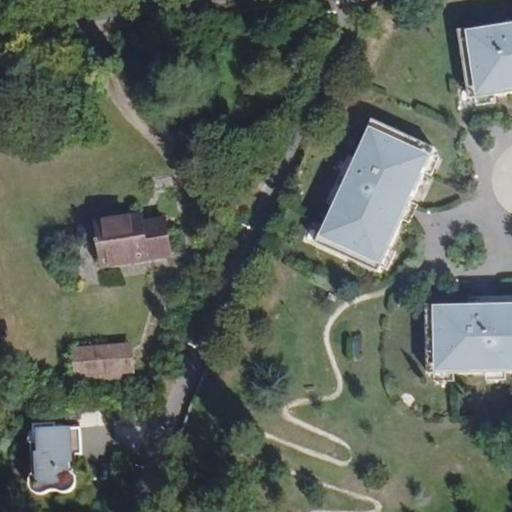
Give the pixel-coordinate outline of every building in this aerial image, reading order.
[(511,93),(511,23),(460,31),(471,100),(511,93)] [(379,273),(436,150),(374,121),(317,244),(379,273)] [(233,179),(237,181),(240,175),(243,169),(230,163),(224,175),(233,179)] [(237,181),(233,179),(229,187),(237,191),(241,183),(237,181)] [(144,216),(97,223),(104,268),(173,258),(167,219),(145,223),(144,216)] [(511,372),(511,303),(428,306),(430,375),(511,372)] [(131,347),(103,349),(107,387),(134,385),(131,347)] [(103,349),(74,351),(79,389),(107,387),(103,349)] [(80,407),(63,408),(64,419),(81,418),(80,407)] [(83,456),(81,428),(57,429),(57,423),(35,425),(35,443),(32,443),(33,473),(32,476),(30,481),(30,485),(32,490),(35,493),(38,495),(41,495),(47,494),(50,492),(54,491),(57,491),(61,493),(63,494),(66,494),(70,493),(73,491),(76,488),(77,485),(78,482),(77,477),(76,475),(74,474),(72,472),(78,456),(83,456)]
